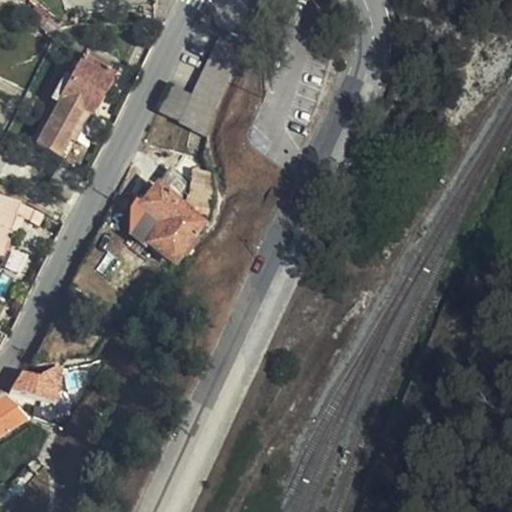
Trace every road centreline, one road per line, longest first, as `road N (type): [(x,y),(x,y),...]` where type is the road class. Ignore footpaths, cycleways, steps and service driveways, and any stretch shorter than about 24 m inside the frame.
road 1 (residential): [(163,511),(341,139),(372,59),(364,0)]
road 2 (tertiary): [(0,375),(192,0)]
